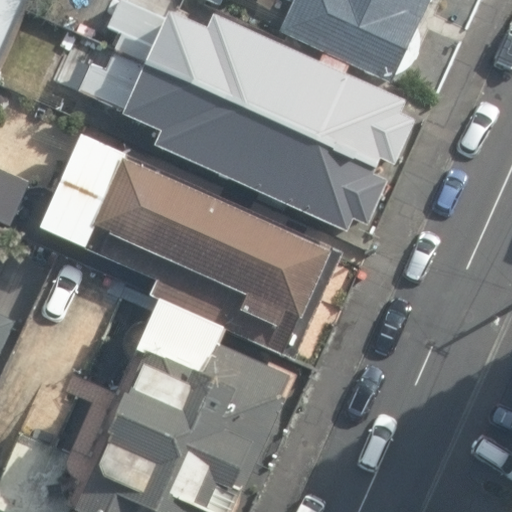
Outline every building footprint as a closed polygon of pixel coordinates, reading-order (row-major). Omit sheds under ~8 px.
[(0,0),(0,68),(29,0),(0,0)] [(326,59),(352,71),(394,90),(398,80),(406,77),(414,71),(419,63),(423,54),(424,44),(422,33),(437,0),(204,0),(222,8),(225,0),(251,0),(253,1),(253,0),(277,0),(296,9),(283,39),(326,59)] [(403,175),(421,133),(407,126),(411,114),(347,84),(352,71),(326,59),(320,71),(216,25),(209,40),(123,3),(108,36),(123,43),(110,72),(95,66),(82,97),(132,118),(127,127),(167,145),(161,158),(351,244),(358,230),(375,237),(395,192),(379,186),(387,169),(403,175)] [(165,309),(232,339),(301,369),(350,259),(88,143),(45,238),(161,289),(154,304),(165,309)] [(29,177),(0,163),(0,215),(10,219),(29,177)] [(0,351),(17,315),(0,307),(0,351)] [(165,309),(95,465),(76,509),(82,511),(246,511),(253,498),(257,500),(292,410),(289,409),(300,386),(226,355),(232,339),(165,309)] [(95,465),(21,433),(0,482),(0,511),(74,511),(76,509),(95,465)]
